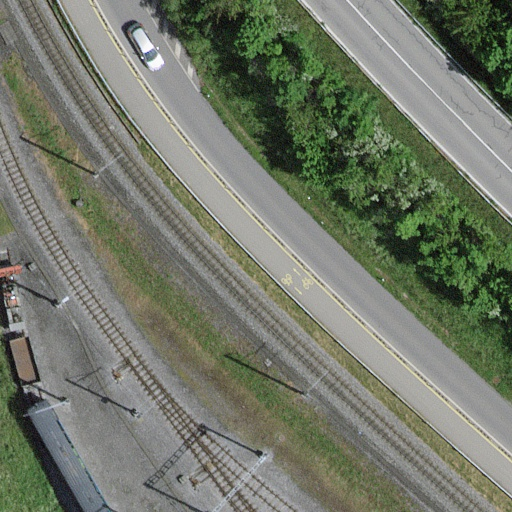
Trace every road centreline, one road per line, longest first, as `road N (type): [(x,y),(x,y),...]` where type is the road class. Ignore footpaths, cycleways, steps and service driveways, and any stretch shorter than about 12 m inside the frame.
road 1 (secondary): [(116,0),(239,173),(511,432)]
road 2 (primary): [(349,0),(511,171)]
